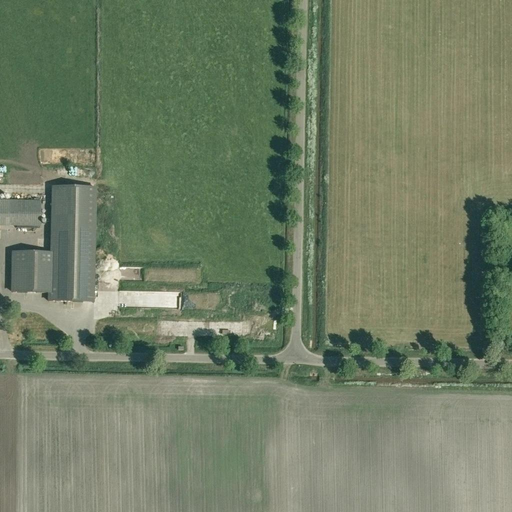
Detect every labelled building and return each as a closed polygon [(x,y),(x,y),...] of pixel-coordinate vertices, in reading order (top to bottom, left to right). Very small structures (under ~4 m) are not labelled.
[(48,302),(93,303),(92,187),(49,187),(50,254),(12,254),(12,294),(48,294),(48,302)] [(0,227),(40,228),(41,202),(0,201),(0,227)] [(97,277),(105,293),(118,287),(113,275),(108,278),(105,273),(97,277)] [(168,307),(168,291),(122,291),(122,307),(168,307)] [(116,320),(117,294),(96,293),(96,320),(116,320)] [(113,321),(102,323),(104,337),(115,335),(113,321)] [(198,330),(198,336),(210,336),(211,322),(181,321),(181,329),(198,330)]
